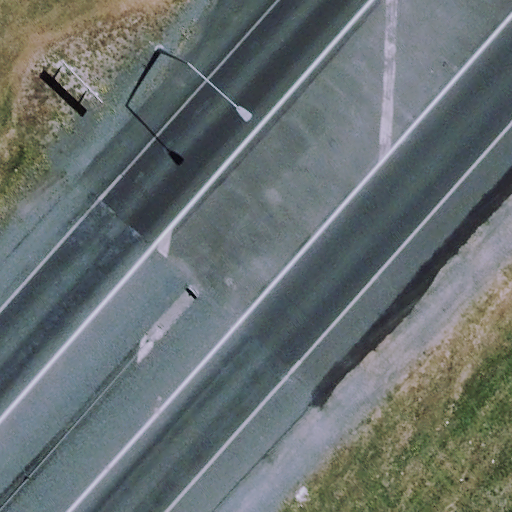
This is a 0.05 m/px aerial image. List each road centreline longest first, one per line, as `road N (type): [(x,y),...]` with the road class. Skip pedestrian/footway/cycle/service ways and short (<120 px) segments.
road 1 (primary): [(511,100),(148,511)]
road 2 (primary): [(0,353),(317,0)]
